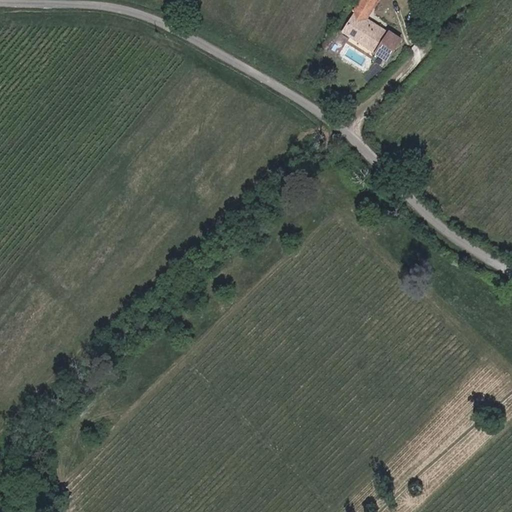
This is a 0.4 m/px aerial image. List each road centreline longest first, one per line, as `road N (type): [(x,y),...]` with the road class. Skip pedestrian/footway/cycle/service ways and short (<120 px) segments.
road 1 (unclassified): [(0,1),(102,5),(149,16),(328,116),(434,221),(511,270)]
road 2 (track): [(511,393),(379,511)]
